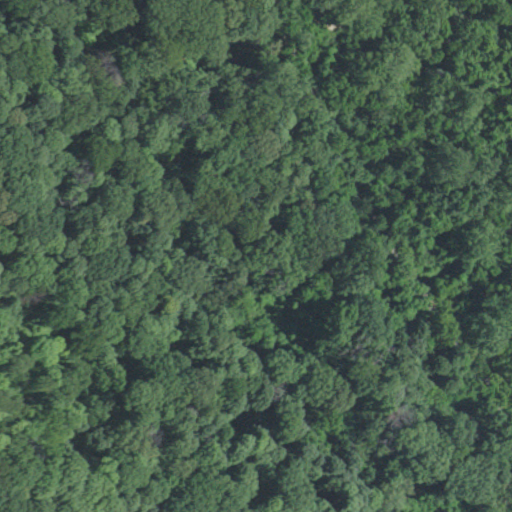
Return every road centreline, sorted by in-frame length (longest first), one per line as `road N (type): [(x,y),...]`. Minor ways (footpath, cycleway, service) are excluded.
road 1 (residential): [(258,0),(431,300),(458,306),(511,352)]
road 2 (residential): [(511,418),(431,300)]
